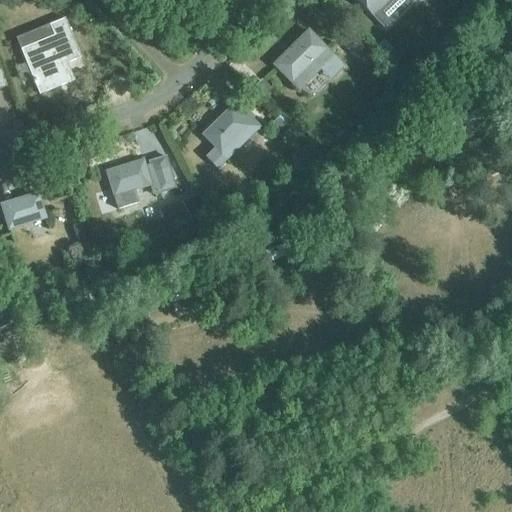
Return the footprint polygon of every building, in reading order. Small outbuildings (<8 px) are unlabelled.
[(355,0),(372,17),(388,0),(412,0),(413,1),(413,0),(355,0)] [(21,51),(39,96),(73,82),(66,65),(81,59),(65,21),(50,27),(54,38),(21,51)] [(281,61),(299,79),(326,52),(308,34),(281,61)] [(362,47),(361,48),(352,40),(346,46),(355,55),(348,62),(356,70),(371,56),(362,47)] [(202,138),(220,156),(247,129),(237,119),(242,113),(235,105),(202,138)] [(460,137),(466,134),(464,131),(479,124),(475,113),(441,128),(446,138),(458,133),(460,137)] [(173,190),(175,189),(165,159),(149,164),(150,169),(146,171),(143,162),(106,174),(118,211),(138,204),(134,193),(150,188),(153,196),(164,193),(166,201),(176,198),(173,190)] [(2,207),(9,232),(46,220),(38,196),(2,207)]
